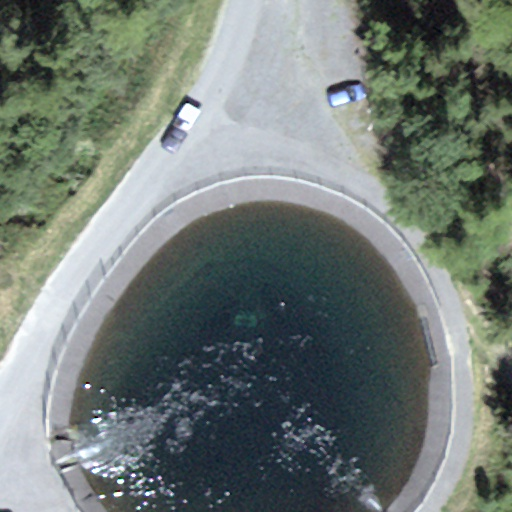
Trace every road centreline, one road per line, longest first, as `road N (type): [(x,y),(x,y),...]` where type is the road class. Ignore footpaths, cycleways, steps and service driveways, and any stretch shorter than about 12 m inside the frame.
road 1 (track): [(425,511),(458,483),(459,290),(332,165),(224,99)]
road 2 (track): [(0,416),(224,99)]
